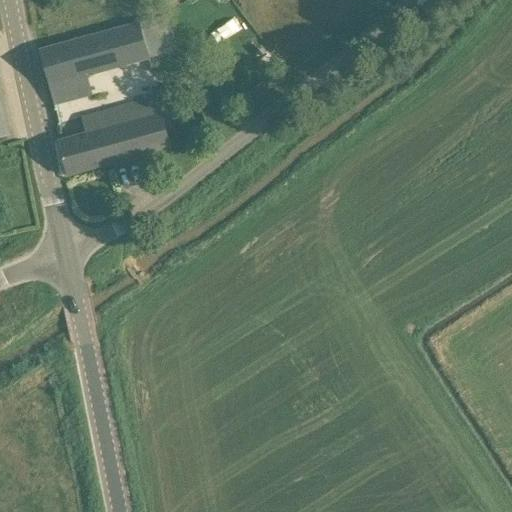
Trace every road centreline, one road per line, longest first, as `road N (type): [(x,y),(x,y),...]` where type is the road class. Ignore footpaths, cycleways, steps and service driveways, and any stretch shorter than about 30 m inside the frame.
road 1 (unclassified): [(69,252),(119,232),(413,0)]
road 2 (tertiary): [(116,511),(69,252)]
road 3 (tertiary): [(69,252),(11,0)]
